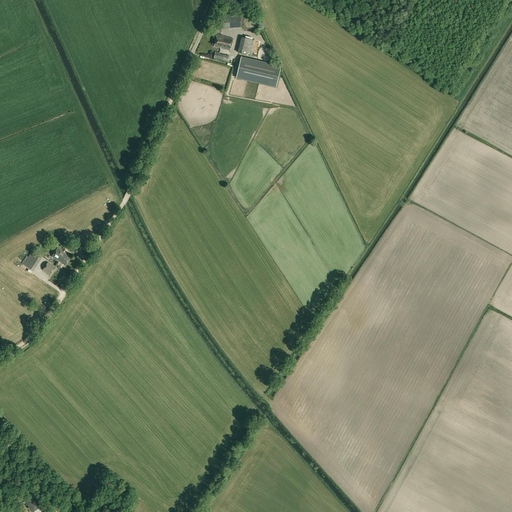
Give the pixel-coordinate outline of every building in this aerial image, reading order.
[(220,13),(221,28),(240,26),(239,11),(220,13)] [(220,48),(230,50),(233,39),(223,36),(217,34),(214,47),(220,48)] [(238,52),(251,55),(255,40),(242,37),(238,52)] [(214,58),(227,61),(229,55),(215,52),(214,58)] [(236,78),(276,87),(281,66),(241,57),(236,78)] [(52,256),(65,265),(71,257),(58,248),(52,256)] [(23,264),(33,270),(41,258),(32,251),(23,264)] [(43,270),(50,275),(55,267),(48,262),(43,270)] [(49,511),(47,511),(43,511),(42,511),(41,511),(39,508),(41,507),(30,493),(23,499),(32,511),(49,511)]
